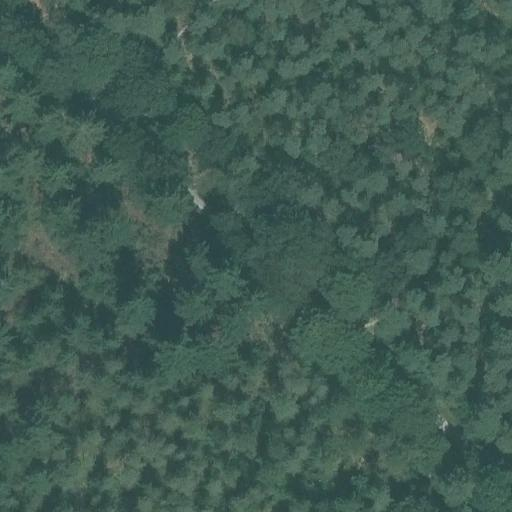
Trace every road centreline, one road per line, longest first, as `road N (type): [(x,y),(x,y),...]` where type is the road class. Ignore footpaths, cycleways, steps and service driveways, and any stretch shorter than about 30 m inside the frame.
road 1 (unknown): [(508,497),(487,440),(460,407),(8,0)]
road 2 (track): [(0,30),(96,109),(508,497)]
